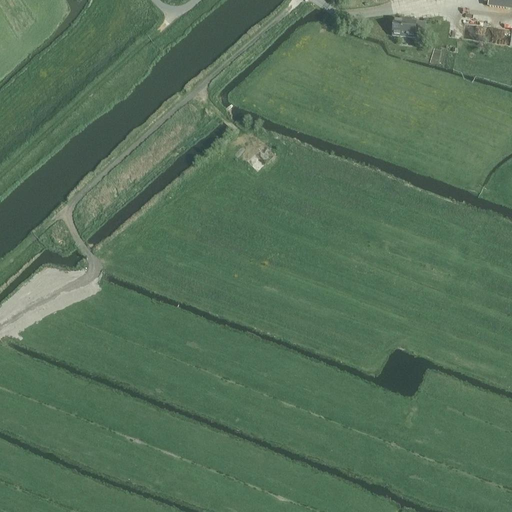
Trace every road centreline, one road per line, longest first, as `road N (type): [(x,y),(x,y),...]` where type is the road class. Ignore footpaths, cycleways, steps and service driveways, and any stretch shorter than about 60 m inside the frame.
road 1 (track): [(0,323),(31,296),(69,293),(95,263),(241,147),(235,129),(198,90)]
road 2 (track): [(198,90),(71,206),(70,229),(89,257)]
road 3 (track): [(315,0),(345,14),(408,5),(511,18)]
road 4 (track): [(198,90),(298,0)]
